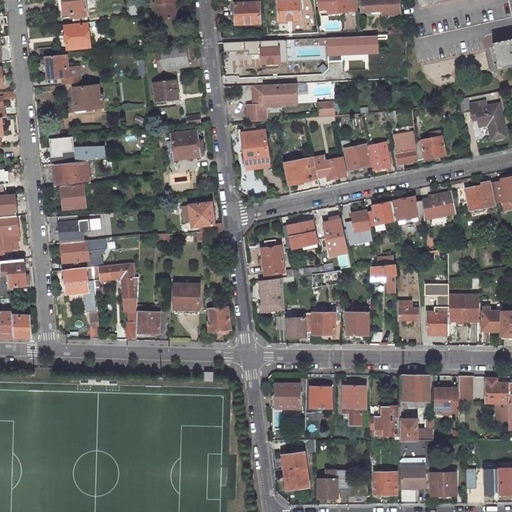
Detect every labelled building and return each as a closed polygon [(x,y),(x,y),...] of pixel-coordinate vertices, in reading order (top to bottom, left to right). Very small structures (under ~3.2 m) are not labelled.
[(57,0),(59,11),(62,10),(63,14),(77,12),(77,16),(86,14),(84,0),(57,0)] [(160,13),(166,17),(166,20),(173,19),(177,15),(176,4),(174,4),(173,0),(154,0),(154,2),(152,2),(153,14),(160,13)] [(257,0),(244,0),(233,1),(234,18),(243,17),(243,21),(258,20),(257,0)] [(275,0),(277,18),(299,17),(298,0),(275,0)] [(317,0),(319,6),(327,6),(336,5),(336,9),(345,9),(344,7),(356,6),(355,0),(317,0)] [(382,13),(390,12),(389,0),(359,0),(360,9),(382,9),(382,13)] [(507,0),(497,0),(410,19),(413,36),(510,14),(507,0)] [(154,21),(166,20),(166,17),(160,13),(153,14),(154,21)] [(64,25),(67,48),(89,45),(87,23),(64,25)] [(401,23),(387,24),(388,32),(402,31),(401,23)] [(511,36),(491,41),(497,66),(511,62),(511,36)] [(277,64),(279,63),(277,38),(266,38),(258,39),(259,60),(263,59),(264,64),(265,65),(277,64)] [(223,50),(243,49),(242,39),(222,40),(223,50)] [(156,48),(159,69),(186,66),(183,44),(156,48)] [(52,46),(37,47),(38,56),(45,56),(53,55),(52,46)] [(60,76),(61,83),(80,81),(78,65),(67,65),(66,53),(53,55),(45,56),(47,77),(60,76)] [(174,78),(151,81),(154,102),(177,99),(174,78)] [(263,102),(296,100),(295,81),(251,83),(251,103),(245,103),(246,112),(263,111),(263,102)] [(96,85),(73,87),(74,99),(73,99),(74,108),(101,105),(100,94),(97,95),(96,85)] [(477,125),(486,124),(490,145),(505,142),(497,102),(485,104),(484,99),(468,103),(466,96),(456,98),(459,113),(468,111),(470,119),(476,118),(477,125)] [(332,98),(316,99),(316,114),(333,113),(332,98)] [(197,114),(184,115),(185,125),(198,123),(197,114)] [(285,116),(286,125),(305,123),(303,115),(285,116)] [(263,128),(240,131),(245,160),(267,157),(263,128)] [(444,153),(439,129),(427,132),(429,137),(414,141),(416,159),(444,153)] [(193,130),(170,133),(173,157),(196,155),(193,130)] [(413,130),(394,134),(397,151),(395,151),(398,162),(416,159),(414,141),(413,130)] [(51,164),(85,160),(105,157),(104,145),(73,146),(72,135),(59,137),(49,138),(48,139),(51,164)] [(386,152),(384,142),(365,145),(370,168),(385,165),(382,153),(386,152)] [(363,143),(343,147),(348,168),(368,164),(363,143)] [(312,156),(316,176),(325,174),(326,178),(344,174),(340,157),(323,160),(322,155),(312,156)] [(306,158),(306,157),(283,162),(282,162),(286,182),(310,177),(311,181),(316,179),(316,176),(312,156),(306,158)] [(51,164),(54,185),(59,184),(82,182),(87,181),(85,160),(51,164)] [(511,174),(503,177),(499,178),(500,180),(489,183),(493,202),(502,200),(504,208),(511,206),(511,174)] [(479,184),(464,188),(469,209),(493,204),(493,202),(489,183),(488,180),(479,182),(479,184)] [(62,209),(85,206),(82,182),(59,184),(62,209)] [(450,190),(438,192),(439,195),(419,199),(421,213),(421,218),(436,215),(445,213),(454,211),(450,190)] [(13,194),(0,195),(0,216),(15,215),(13,194)] [(413,201),(412,196),(392,200),(396,218),(401,217),(409,215),(421,213),(419,199),(413,201)] [(212,223),(210,201),(188,204),(190,225),(197,225),(197,230),(207,229),(213,229),(212,223)] [(390,201),(372,205),(373,208),(365,209),(368,221),(375,220),(375,223),(394,219),(390,201)] [(181,205),(184,226),(190,225),(188,204),(181,205)] [(365,208),(349,211),(353,230),(369,227),(368,221),(365,209),(365,208)] [(16,232),(15,215),(0,216),(0,250),(9,249),(8,240),(14,239),(16,239),(16,232)] [(71,231),(78,231),(77,218),(75,218),(57,220),(59,241),(72,240),(71,231)] [(340,218),(324,221),(331,253),(347,250),(340,218)] [(315,241),(311,219),(281,225),(283,236),(288,236),(290,245),(315,241)] [(197,230),(198,237),(206,238),(207,229),(197,230)] [(353,242),(351,230),(345,232),(347,244),(353,242)] [(92,257),(91,248),(87,248),(86,238),(72,240),(59,241),(61,261),(87,258),(87,266),(97,265),(103,264),(102,256),(92,257)] [(279,244),(260,246),(263,273),(282,270),(279,244)] [(425,258),(438,256),(436,249),(425,251),(425,258)] [(392,262),(391,254),(375,256),(376,264),(392,262)] [(375,256),(366,257),(367,265),(376,264),(375,256)] [(0,268),(7,268),(8,284),(29,283),(28,276),(24,277),(24,272),(23,258),(0,260),(0,268)] [(404,261),(405,269),(413,267),(412,260),(404,261)] [(121,276),(122,294),(135,294),(136,275),(133,276),(132,261),(103,264),(105,277),(121,276)] [(367,265),(368,274),(368,280),(393,277),(393,271),(392,262),(376,264),(367,265)] [(62,268),(65,293),(87,291),(86,277),(97,276),(97,265),(87,266),(84,266),(62,268)] [(319,266),(290,269),(291,274),(320,271),(319,266)] [(320,271),(320,278),(336,277),(335,269),(320,271)] [(258,279),(261,303),(272,301),(271,289),(278,288),(277,277),(258,279)] [(198,283),(173,281),(171,307),(173,307),(173,311),(185,311),(186,307),(197,308),(198,283)] [(97,292),(89,292),(89,310),(89,321),(97,321),(97,310),(97,292)] [(447,318),(476,318),(477,294),(447,294),(447,305),(447,318)] [(332,304),(332,310),(312,310),(312,332),(334,332),(333,318),(339,318),(339,304),(332,304)] [(438,311),(426,311),(426,333),(447,333),(447,318),(447,305),(438,305),(438,311)] [(228,328),(225,306),(205,308),(208,330),(216,329),(217,331),(218,332),(220,332),(224,331),(227,330),(227,328),(228,328)] [(416,306),(397,306),(397,317),(416,317),(416,306)] [(10,309),(0,309),(0,334),(11,335),(10,309)] [(158,331),(159,310),(135,309),(134,321),(134,330),(158,331)] [(511,311),(500,311),(500,310),(479,309),(480,329),(499,329),(499,335),(511,334),(511,311)] [(367,311),(345,311),(345,332),(366,332),(367,311)] [(28,335),(26,314),(10,313),(11,335),(28,335)] [(308,329),(308,314),(283,316),(285,336),(304,333),(304,330),(308,329)] [(134,321),(125,321),(124,339),(133,339),(134,330),(134,321)] [(378,338),(378,330),(368,330),(368,338),(378,338)] [(399,405),(407,405),(407,400),(425,400),(425,375),(399,375),(399,405)] [(469,376),(457,376),(457,388),(457,401),(469,401),(469,376)] [(494,379),(484,379),(484,402),(505,402),(506,402),(507,382),(494,382),(494,379)] [(299,384),(275,384),(274,397),(270,397),(270,408),(298,409),(299,384)] [(364,386),(342,386),(342,421),(348,421),(348,423),(363,424),(364,386)] [(330,387),(309,387),(309,408),(329,408),(330,387)] [(457,414),(457,388),(432,388),(432,410),(440,410),(447,410),(447,414),(457,414)] [(399,408),(380,407),(380,417),(369,417),(369,428),(374,428),(374,433),(399,433),(399,419),(399,408)] [(414,429),(414,419),(399,419),(399,433),(399,440),(424,440),(431,440),(431,418),(424,417),(424,429),(414,429)] [(294,457),(282,459),(286,489),(308,486),(303,451),(294,453),(294,457)] [(511,462),(495,463),(495,469),(481,469),(481,492),(492,492),(492,494),(511,493),(511,462)] [(425,487),(425,467),(399,467),(399,488),(425,487)] [(349,470),(324,470),(325,479),(318,479),(318,498),(336,497),(336,494),(341,494),(341,487),(350,487),(349,470)] [(395,472),(374,472),(375,494),(396,494),(395,472)] [(454,473),(429,473),(430,495),(454,495),(454,473)] [(473,493),(473,482),(464,481),(465,493),(473,493)]
